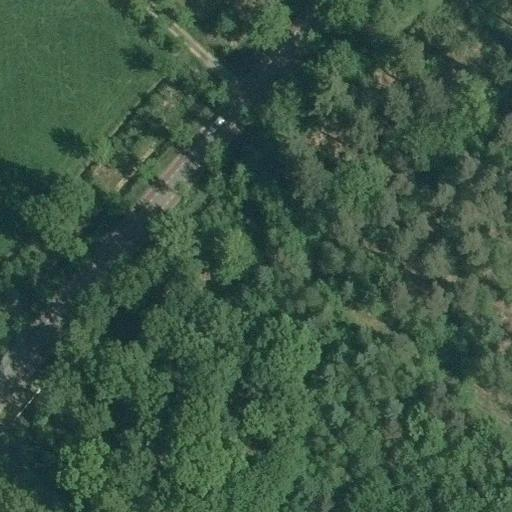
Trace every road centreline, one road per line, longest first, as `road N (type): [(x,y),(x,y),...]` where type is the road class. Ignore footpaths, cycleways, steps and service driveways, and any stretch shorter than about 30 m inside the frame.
road 1 (secondary): [(0,391),(333,0)]
road 2 (track): [(317,272),(511,412)]
road 3 (track): [(259,87),(163,0)]
